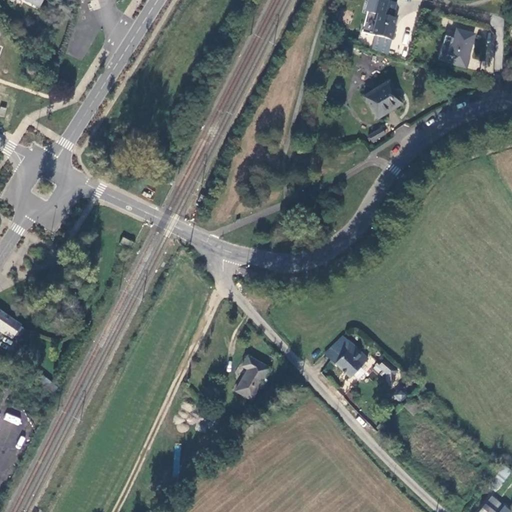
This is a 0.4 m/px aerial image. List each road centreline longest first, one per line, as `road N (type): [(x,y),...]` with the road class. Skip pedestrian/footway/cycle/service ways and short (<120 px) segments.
road 1 (unclassified): [(227,251),(287,263),(325,253),(352,233),(417,143),(447,122),(511,100)]
road 2 (unclassified): [(227,251),(225,279),(239,298),(441,511)]
road 3 (track): [(225,279),(114,511)]
road 4 (secondary): [(51,167),(157,0)]
road 5 (unclassified): [(73,180),(227,251)]
